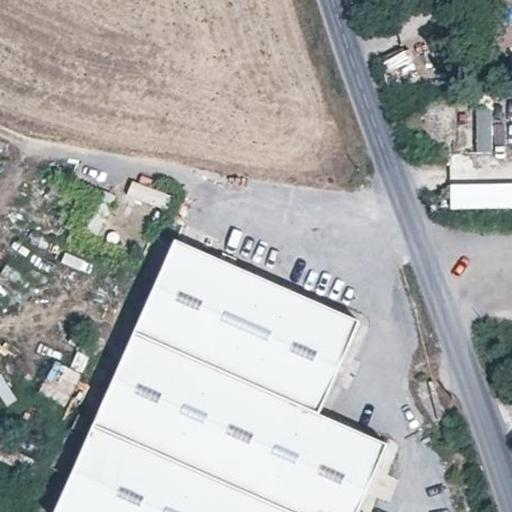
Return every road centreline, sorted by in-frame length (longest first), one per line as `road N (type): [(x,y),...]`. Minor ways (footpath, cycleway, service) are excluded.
road 1 (unclassified): [(401,192),(33,148)]
road 2 (tertiary): [(511,499),(401,192)]
road 3 (tertiary): [(401,192),(340,0)]
